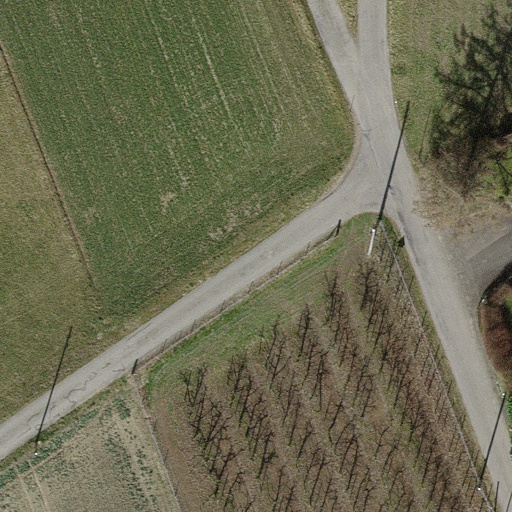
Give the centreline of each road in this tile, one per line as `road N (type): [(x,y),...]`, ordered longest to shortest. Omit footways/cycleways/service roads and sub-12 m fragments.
road 1 (unclassified): [(332,0),(351,48),(372,177),(503,511)]
road 2 (track): [(372,177),(0,424)]
